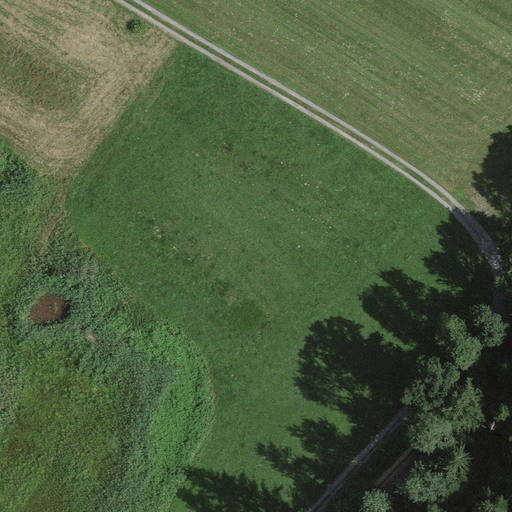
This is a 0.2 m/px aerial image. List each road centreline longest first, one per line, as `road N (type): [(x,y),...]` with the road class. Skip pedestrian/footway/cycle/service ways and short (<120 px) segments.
road 1 (track): [(137,0),(320,109),(469,219),(498,261),(511,311)]
road 2 (track): [(511,311),(323,511)]
